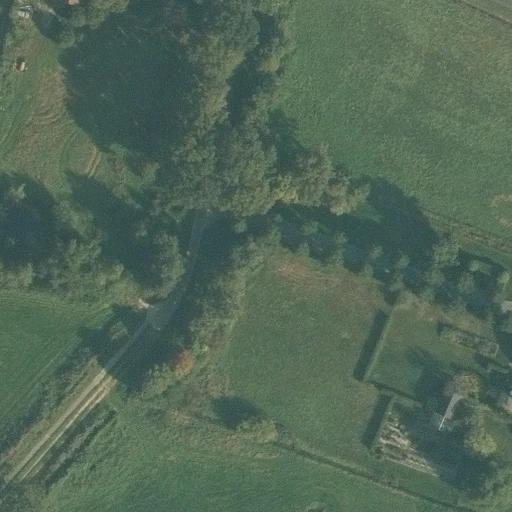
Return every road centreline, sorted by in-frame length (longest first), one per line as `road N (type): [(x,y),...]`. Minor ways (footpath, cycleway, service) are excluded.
road 1 (unclassified): [(169,301),(195,245),(252,0)]
road 2 (track): [(0,511),(158,328),(169,301)]
